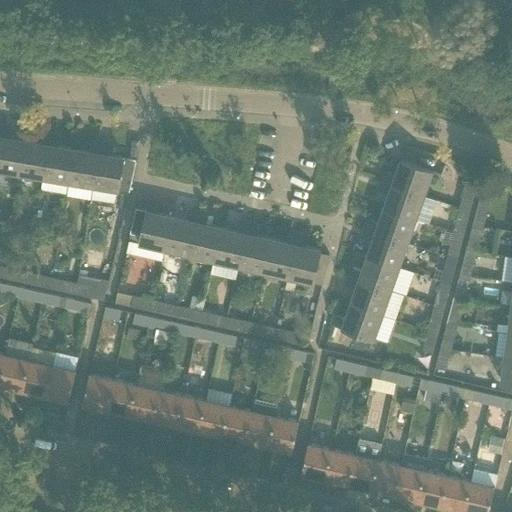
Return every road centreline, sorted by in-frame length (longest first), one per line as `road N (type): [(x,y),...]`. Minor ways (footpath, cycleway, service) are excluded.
road 1 (residential): [(511,159),(364,116),(0,85)]
road 2 (residential): [(183,486),(0,443)]
